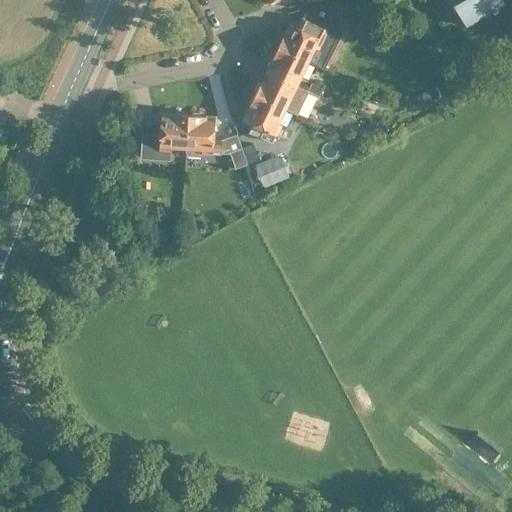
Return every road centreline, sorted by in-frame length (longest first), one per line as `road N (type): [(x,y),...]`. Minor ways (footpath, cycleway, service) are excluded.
road 1 (residential): [(266,511),(105,475),(45,441),(5,398)]
road 2 (residential): [(61,117),(123,81),(221,62),(228,31),(215,0)]
road 3 (tertiary): [(0,271),(61,117)]
road 4 (tertiary): [(61,117),(112,0)]
